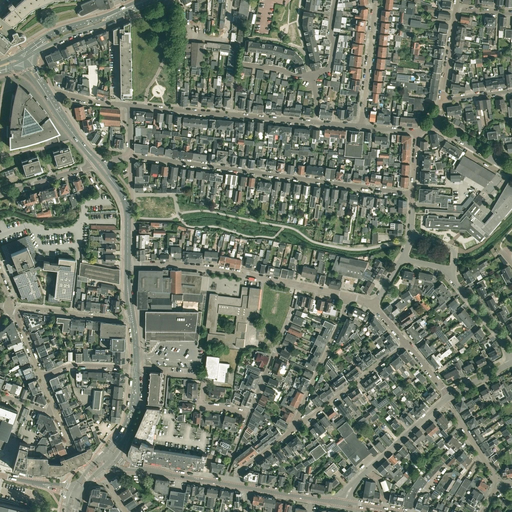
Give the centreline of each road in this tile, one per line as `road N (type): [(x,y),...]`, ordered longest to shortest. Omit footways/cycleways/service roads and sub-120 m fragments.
road 1 (residential): [(130,156),(412,194)]
road 2 (residential): [(347,295),(218,269),(127,264)]
road 3 (residential): [(314,122),(129,104)]
road 4 (unclassified): [(344,503),(350,487),(444,399)]
road 5 (residential): [(293,428),(347,295)]
road 6 (residential): [(293,428),(405,343)]
road 7 (residential): [(375,0),(361,126)]
